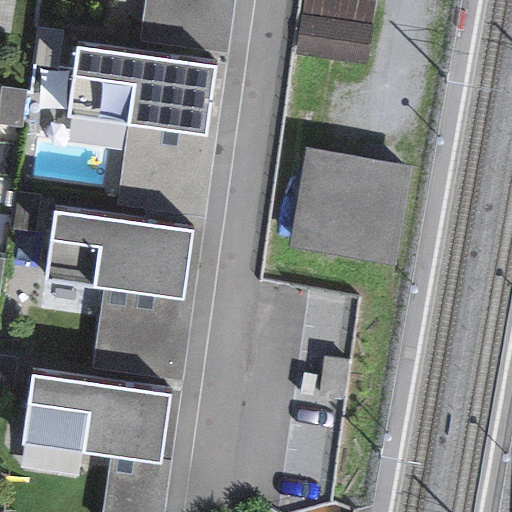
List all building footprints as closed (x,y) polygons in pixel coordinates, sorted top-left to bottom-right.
[(376,27),(302,15),(295,56),(369,68),(376,27)] [(81,42),(72,108),(209,126),(217,61),(81,42)] [(383,257),(400,163),(309,147),(292,241),(383,257)] [(55,205),(46,270),(183,289),(192,223),(55,205)] [(32,368),(23,433),(160,451),(169,386),(32,368)]
